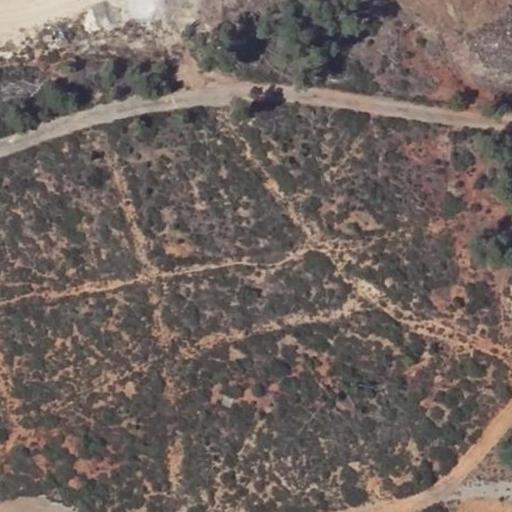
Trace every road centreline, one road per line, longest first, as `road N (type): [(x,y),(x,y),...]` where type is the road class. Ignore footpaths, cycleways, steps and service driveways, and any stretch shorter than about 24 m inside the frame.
road 1 (track): [(0,139),(52,117),(345,96),(511,120)]
road 2 (track): [(323,511),(430,491),(511,493)]
